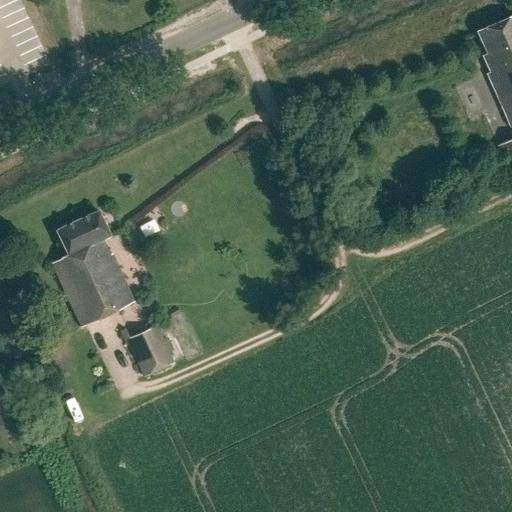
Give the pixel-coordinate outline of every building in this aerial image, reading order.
[(488,74),(511,128),(511,127),(511,17),(478,32),(487,54),(483,56),(491,73),(488,74)] [(470,82),(456,86),(462,108),(477,104),(470,82)] [(511,140),(497,148),(511,179),(511,140)] [(110,237),(99,212),(57,232),(68,255),(62,258),(62,259),(52,264),(82,328),(134,303),(112,255),(110,256),(103,241),(110,237)] [(127,341),(144,378),(174,364),(157,327),(127,341)]
